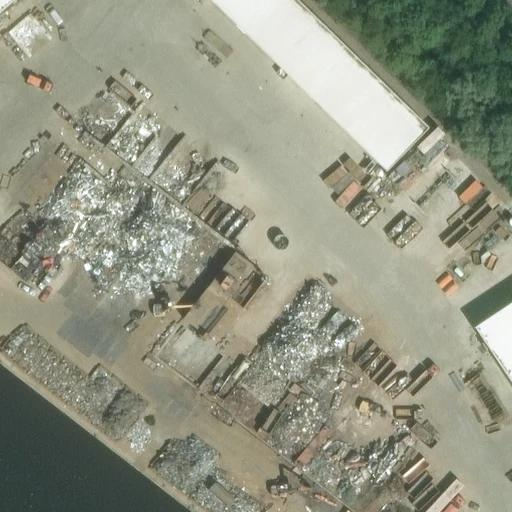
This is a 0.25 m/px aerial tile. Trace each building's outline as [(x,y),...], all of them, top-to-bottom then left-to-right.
[(0,0),(0,15),(17,0),(0,0)] [(208,0),(387,174),(429,131),(295,0),(208,0)] [(472,202),(487,222),(508,206),(492,186),(472,202)] [(240,250),(187,320),(221,345),(274,276),(240,250)] [(511,305),(475,330),(511,384),(511,305)]
